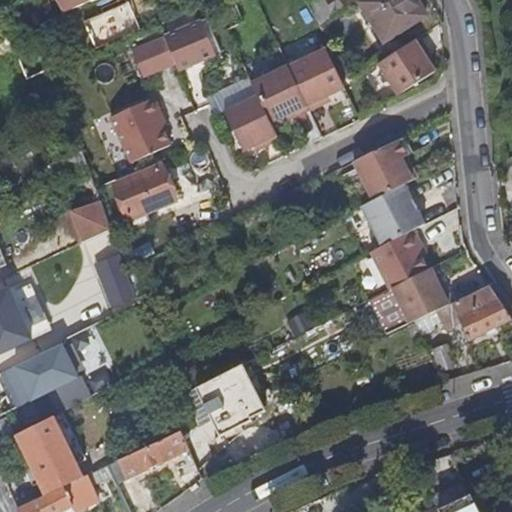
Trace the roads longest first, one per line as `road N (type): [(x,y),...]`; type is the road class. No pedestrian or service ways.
road 1 (secondary): [(511,398),(296,468),(214,511)]
road 2 (residential): [(511,294),(479,246),(461,18),(452,0)]
